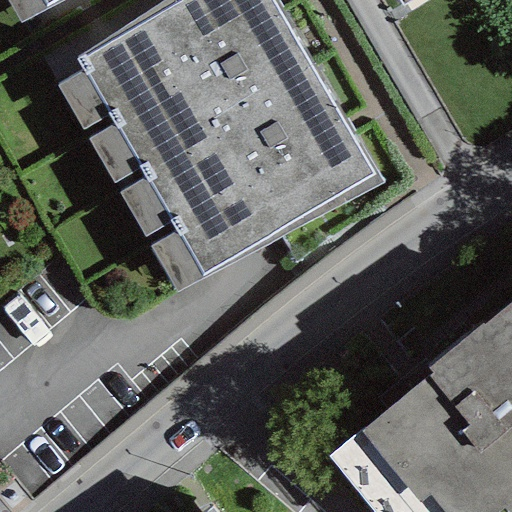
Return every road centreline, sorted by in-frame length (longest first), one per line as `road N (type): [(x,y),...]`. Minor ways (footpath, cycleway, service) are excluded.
road 1 (residential): [(511,206),(236,393),(90,511)]
road 2 (unknown): [(484,224),(362,0)]
